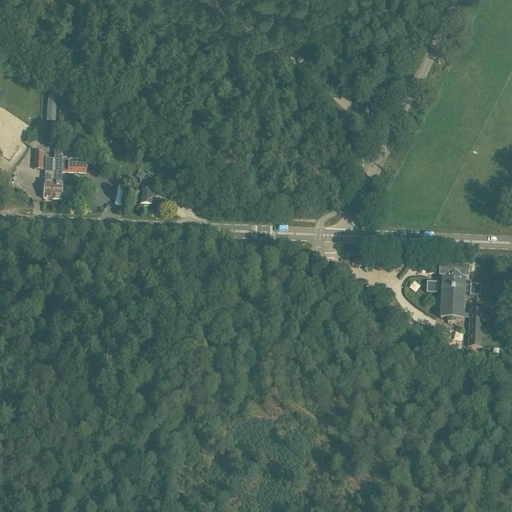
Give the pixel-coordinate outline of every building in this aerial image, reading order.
[(34,167),(34,170),(38,170),(39,170),(42,170),(45,171),(45,160),(42,160),(43,154),(42,154),(42,151),(36,151),(36,153),(35,153),(34,167)] [(41,185),(41,191),(44,191),(43,200),(52,201),(54,161),(54,160),(45,160),(45,171),(44,177),(44,185),(41,185)] [(54,161),(52,201),(61,201),(61,181),(62,174),(86,175),(87,163),(70,162),(70,161),(62,161),(54,160),(54,161)] [(157,171),(157,177),(161,177),(160,191),(171,191),(172,173),(168,173),(168,172),(167,172),(167,167),(162,167),(162,171),(157,171)] [(153,181),(153,177),(149,174),(147,177),(145,176),(141,182),(141,183),(141,184),(141,186),(140,205),(144,205),(143,206),(148,207),(148,205),(152,206),(152,186),(155,182),(153,181)] [(77,210),(77,201),(63,200),(62,209),(77,210)] [(427,283),(426,295),(437,295),(438,292),(442,292),(441,320),(448,321),(448,324),(457,325),(457,321),(464,321),(464,319),(470,320),(468,349),(482,350),(484,311),(470,311),(470,316),(465,315),(466,294),(470,294),(470,297),(481,297),(482,286),(471,285),(470,287),(465,286),(465,280),(469,280),(469,269),(441,268),(440,279),(444,279),(443,285),(438,285),(438,284),(427,283)] [(411,320),(391,306),(390,306),(385,313),(406,328),(411,320)]
